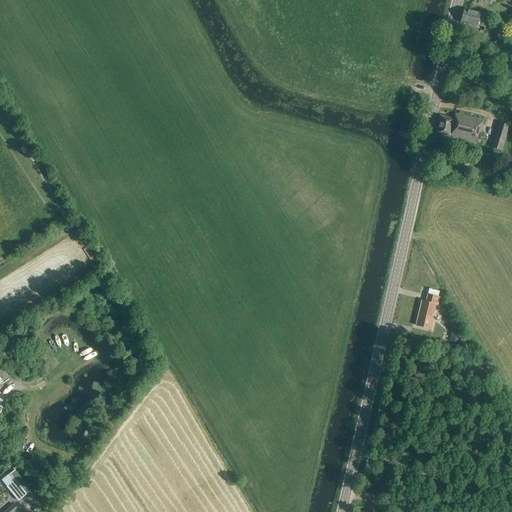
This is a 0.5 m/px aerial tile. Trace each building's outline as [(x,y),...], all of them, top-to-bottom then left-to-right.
[(485,28),(487,19),(479,17),(480,14),(464,10),(460,23),(473,26),(473,25),(485,28)] [(499,57),(507,51),(498,39),(490,47),(499,57)] [(478,144),(484,121),(455,114),(453,120),(440,117),(436,134),(478,144)] [(501,151),(509,126),(498,123),(490,148),(501,151)] [(426,303),(421,302),(415,326),(431,330),(433,322),(431,321),(435,305),(438,306),(438,305),(440,298),(437,298),(439,292),(429,290),(428,295),(427,295),(426,303)] [(452,338),(459,341),(462,332),(455,329),(452,338)] [(16,481),(8,488),(18,501),(27,494),(16,481)]
